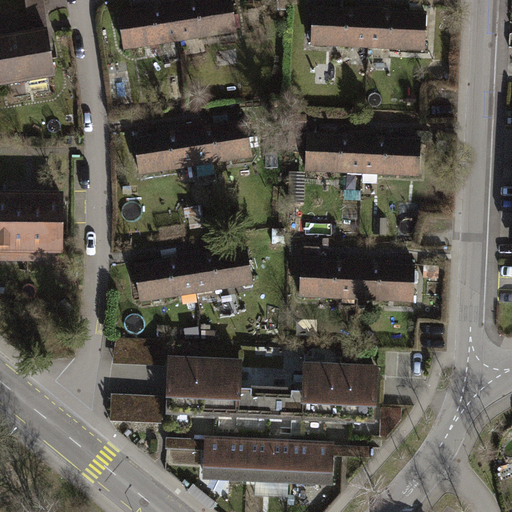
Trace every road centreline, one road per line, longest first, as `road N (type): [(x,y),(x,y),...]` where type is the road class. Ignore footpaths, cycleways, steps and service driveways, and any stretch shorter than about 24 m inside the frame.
road 1 (residential): [(79,0),(98,155),(97,296),(88,357),(50,421)]
road 2 (residential): [(480,372),(471,323),(485,0)]
road 3 (secondary): [(50,421),(162,511)]
